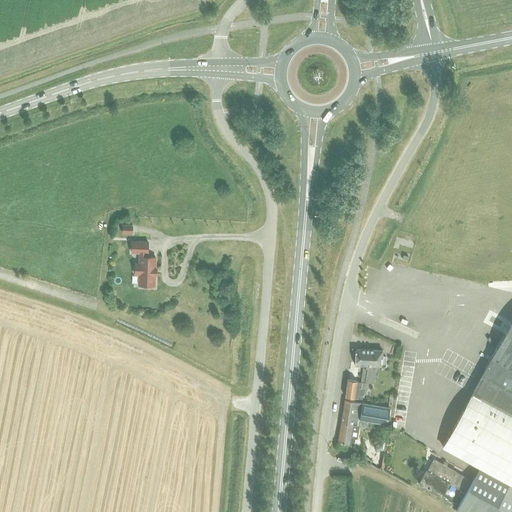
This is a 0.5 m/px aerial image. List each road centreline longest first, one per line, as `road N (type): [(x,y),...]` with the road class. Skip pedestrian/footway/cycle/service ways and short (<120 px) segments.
road 1 (unclassified): [(315,511),(348,285),(367,230),(433,104),(432,52)]
road 2 (unclassified): [(245,511),(271,207),(265,180),(219,117),(218,69)]
road 3 (secondary): [(278,511),(307,184)]
road 4 (secondary): [(0,114),(128,74),(218,69)]
